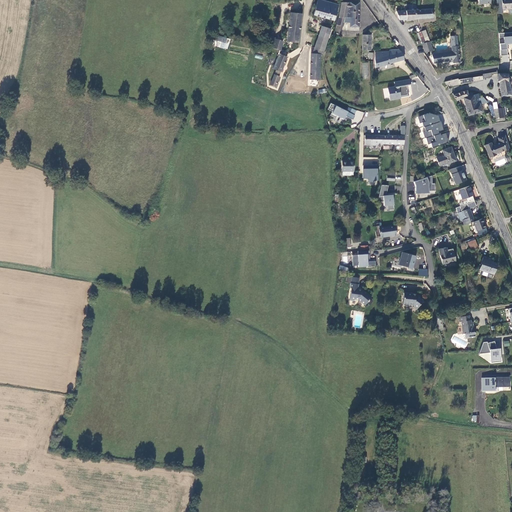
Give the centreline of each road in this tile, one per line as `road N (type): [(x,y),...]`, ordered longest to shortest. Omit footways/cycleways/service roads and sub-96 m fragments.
road 1 (residential): [(411,108),(405,212),(427,251),(435,298)]
road 2 (unclassified): [(462,135),(511,250)]
